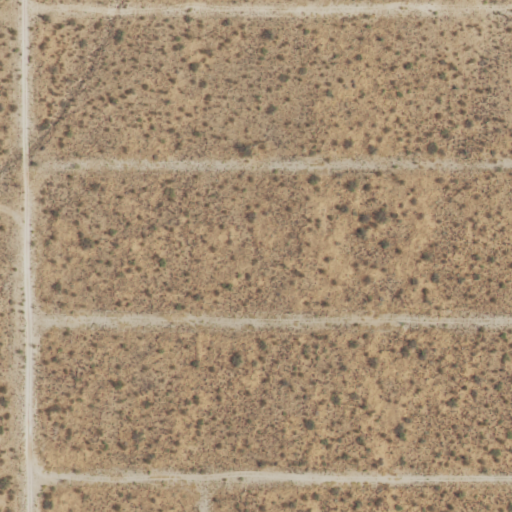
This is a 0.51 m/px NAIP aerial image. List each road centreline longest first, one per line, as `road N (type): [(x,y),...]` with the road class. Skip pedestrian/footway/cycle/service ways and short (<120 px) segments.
road 1 (track): [(511,14),(59,16),(0,25)]
road 2 (residential): [(28,511),(22,0)]
road 3 (track): [(24,168),(511,167)]
road 4 (track): [(26,321),(511,321)]
road 5 (track): [(511,483),(28,483)]
